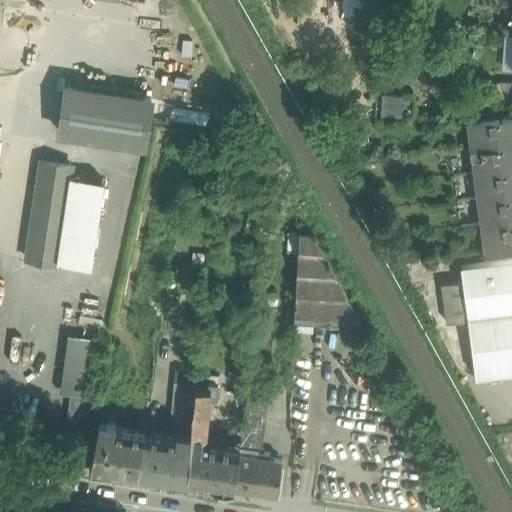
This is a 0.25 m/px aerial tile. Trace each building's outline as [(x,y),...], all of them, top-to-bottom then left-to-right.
[(511,80),(501,80),(504,101),(511,99),(511,80)] [(150,99),(65,87),(58,131),(143,144),(150,99)] [(384,97),(382,115),(399,117),(402,99),(384,97)] [(511,113),(468,119),(472,145),(511,140),(511,113)] [(511,140),(472,145),(475,171),(511,166),(511,140)] [(71,164),(42,160),(27,259),(56,263),(69,175),(71,164)] [(511,166),(475,171),(478,197),(511,192),(511,166)] [(105,181),(69,175),(57,261),(92,266),(105,181)] [(511,192),(478,197),(482,223),(511,218),(511,192)] [(511,218),(482,223),(485,249),(511,245),(511,218)] [(362,324),(314,233),(298,232),(294,320),(362,324)] [(511,258),(461,265),(463,281),(441,284),(446,323),(468,320),(475,376),(511,371),(511,258)] [(287,305),(262,303),(261,327),(285,328),(287,305)] [(71,331),(59,389),(83,394),(95,336),(71,331)] [(197,370),(175,368),(170,419),(192,422),(196,385),(197,375),(197,370)] [(209,376),(197,375),(196,385),(211,387),(211,383),(208,382),(209,376)] [(153,383),(127,379),(124,399),(149,402),(153,383)] [(218,383),(211,383),(211,387),(210,398),(216,399),(218,383)] [(211,387),(196,385),(192,422),(191,433),(186,481),(233,488),(238,453),(239,446),(202,440),(202,436),(206,433),(210,398),(211,387)] [(266,400),(247,397),(239,446),(238,452),(257,455),(266,400)] [(144,431),(114,427),(115,422),(99,419),(91,458),(89,466),(137,474),(144,431)] [(175,436),(144,431),(137,474),(186,481),(191,433),(176,431),(175,436)] [(238,452),(238,453),(233,487),(277,494),(282,459),(257,455),(238,452)]
